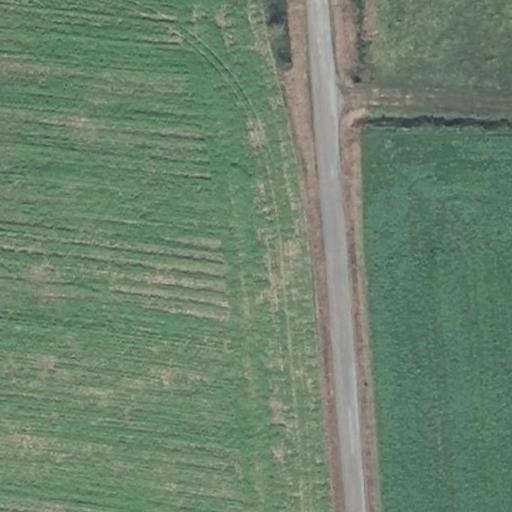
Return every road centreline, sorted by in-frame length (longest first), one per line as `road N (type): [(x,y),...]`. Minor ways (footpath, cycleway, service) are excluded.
road 1 (unclassified): [(352,511),(319,0)]
road 2 (track): [(321,99),(511,107)]
